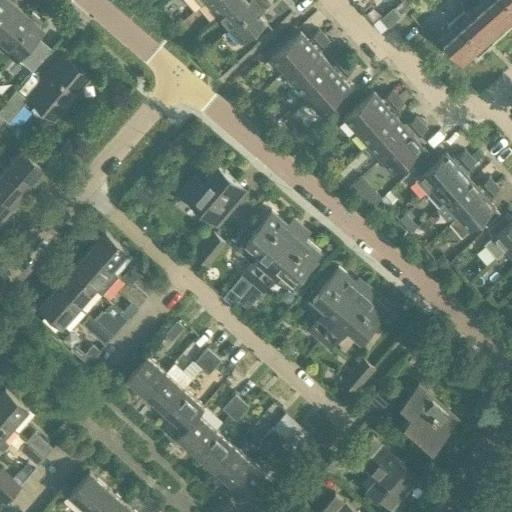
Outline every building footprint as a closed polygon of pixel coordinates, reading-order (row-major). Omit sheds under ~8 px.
[(0,0),(0,34),(24,7),(16,0),(0,0)] [(218,13),(232,0),(206,0),(218,13)] [(230,27),(259,0),(232,0),(218,13),(230,27)] [(243,41),(249,35),(267,18),(262,11),(273,0),(259,0),(230,27),(243,41)] [(400,13),(409,4),(405,0),(400,0),(394,6),(400,13)] [(511,15),(497,0),(481,0),(478,3),(500,27),(511,17),(511,18),(511,15)] [(511,0),(497,0),(511,15),(511,0)] [(492,42),(493,41),(489,37),(500,27),(478,3),(466,14),(492,42)] [(32,13),(24,7),(0,34),(0,39),(33,68),(47,52),(33,40),(46,25),(42,21),(44,19),(35,10),(32,13)] [(480,53),(492,42),(466,14),(454,25),(480,53)] [(380,16),(373,22),(380,30),(388,24),(380,16)] [(480,53),(454,25),(441,36),(463,60),(474,51),(478,55),(480,53)] [(318,39),(324,33),(319,28),(313,34),(318,39)] [(284,70),(313,44),(300,30),(272,56),(284,70)] [(323,45),(330,39),(324,33),(318,39),(323,45)] [(296,83),(325,57),(313,44),(284,70),(296,83)] [(342,66),(348,60),(343,55),(337,61),(342,66)] [(56,118),(91,77),(66,56),(31,96),(56,118)] [(308,97),(337,70),(325,57),(296,83),(308,97)] [(347,72),(353,66),(348,60),(342,66),(347,72)] [(321,110),(350,84),(337,70),(308,97),(321,110)] [(390,100),(398,93),(393,88),(385,95),(390,100)] [(404,88),(398,93),(403,99),(410,93),(404,88)] [(18,127),(32,111),(24,104),(29,99),(18,89),(0,109),(0,111),(6,116),(10,120),(18,127)] [(357,130),(386,104),(374,90),(344,116),(357,130)] [(395,106),(403,99),(398,93),(390,100),(395,106)] [(369,143),(398,117),(386,104),(357,130),(369,143)] [(414,127),(422,120),(417,115),(410,121),(414,127)] [(381,157),(410,130),(398,117),(369,143),(381,157)] [(309,130),(298,118),(289,127),(300,139),(309,130)] [(422,120),(414,127),(420,133),(427,126),(422,120)] [(410,130),(381,157),(393,171),(408,158),(415,166),(430,153),(423,144),(410,130)] [(29,186),(47,167),(23,146),(6,165),(29,186)] [(427,193),(470,153),(465,148),(458,155),(455,155),(453,157),(447,150),(436,159),(430,153),(415,166),(421,173),(415,179),(427,193)] [(438,206),(471,177),(466,171),(468,169),(468,166),(476,159),(470,153),(427,193),(438,206)] [(250,188),(220,162),(205,180),(197,173),(181,190),(219,223),(250,188)] [(0,193),(13,205),(29,186),(6,165),(0,171),(0,193)] [(448,222),(494,181),(489,175),(482,182),(479,181),(477,183),(471,177),(438,206),(439,206),(436,209),(448,222)] [(146,203),(158,190),(148,181),(136,195),(146,203)] [(486,223),(501,210),(490,198),(493,196),(492,193),(500,186),(494,181),(448,222),(461,235),(481,217),(486,223)] [(372,184),(362,193),(373,204),(374,203),(381,197),(382,196),(372,184)] [(389,190),(381,197),(386,202),(393,195),(389,190)] [(0,219),(13,205),(0,193),(0,219)] [(244,271),(255,280),(297,230),(273,209),(252,233),(249,231),(241,240),(244,242),(238,249),(253,262),(244,271)] [(505,248),(511,241),(511,216),(493,234),(494,235),(484,243),(496,257),(506,248),(505,248)] [(112,267),(129,248),(107,228),(90,247),(112,267)] [(296,280),(321,250),(297,230),(255,280),(265,288),(276,275),(279,278),(283,281),(291,283),(296,283),(296,280)] [(207,264),(226,242),(214,231),(194,253),(207,264)] [(102,293),(119,274),(111,268),(112,267),(90,247),(73,265),(96,285),(95,286),(102,293)] [(450,262),(443,253),(435,259),(443,268),(450,262)] [(301,274),(304,277),(318,259),(316,257),(301,274)] [(73,265),(71,268),(67,265),(59,274),(62,277),(57,284),(79,304),(95,286),(96,285),(73,265)] [(319,337),(364,286),(340,265),(333,274),(319,289),(313,297),(326,308),(309,328),(319,337)] [(146,297),(153,289),(129,268),(122,276),(146,297)] [(328,270),(315,285),(319,289),(333,274),(328,270)] [(138,307),(146,297),(122,276),(121,277),(127,282),(119,291),(131,301),(138,307)] [(62,323),(79,304),(57,284),(39,303),(62,323)] [(362,338),(388,307),(364,286),(319,337),(330,347),(348,326),(362,338)] [(95,318),(113,334),(130,316),(123,309),(113,300),(104,311),(102,309),(95,318)] [(123,309),(130,316),(135,310),(138,307),(131,301),(123,309)] [(95,318),(91,314),(90,315),(89,314),(82,322),(105,343),(113,334),(95,318)] [(171,340),(184,326),(177,320),(164,334),(171,340)] [(85,353),(76,345),(72,349),(87,363),(100,349),(93,344),(85,353)] [(202,368),(215,353),(207,347),(194,361),(202,368)] [(146,392),(167,369),(147,352),(127,375),(146,392)] [(208,373),(221,359),(215,353),(202,368),(208,373)] [(355,391),(376,365),(364,354),(342,380),(355,391)] [(165,409),(185,386),(167,369),(146,392),(165,409)] [(433,447),(459,418),(419,381),(400,402),(411,412),(404,420),(433,447)] [(0,415),(11,425),(28,406),(5,385),(0,390),(0,415)] [(197,411),(204,403),(185,386),(165,409),(183,426),(197,410),(197,411)] [(372,419),(393,396),(382,386),(361,409),(372,419)] [(229,413),(241,398),(235,393),(222,407),(229,413)] [(236,419),(249,405),(241,398),(229,413),(236,419)] [(195,450),(216,427),(197,411),(197,410),(183,426),(184,426),(177,433),(195,450)] [(0,437),(11,425),(0,415),(0,437)] [(56,430),(62,436),(70,428),(63,421),(56,430)] [(266,446),(279,432),(272,426),(260,440),(266,446)] [(214,466),(234,444),(216,427),(195,450),(214,466)] [(298,449),(301,453),(314,439),(302,428),(289,442),(298,449)] [(44,455),(52,447),(33,430),(26,439),(44,455)] [(273,452),(286,438),(279,432),(266,446),(273,452)] [(394,511),(419,482),(402,467),(405,462),(373,433),(352,456),(375,478),(367,487),(394,511)] [(36,464),(44,455),(26,439),(18,448),(36,464)] [(233,483),(253,460),(234,444),(214,466),(233,483)] [(252,500),(272,478),(253,460),(233,483),(252,500)] [(0,481),(12,492),(20,483),(1,467),(0,467),(0,481)] [(88,510),(108,486),(89,469),(68,492),(88,510)] [(0,498),(4,502),(12,492),(0,481),(0,498)] [(90,511),(118,511),(127,503),(108,486),(88,510),(90,511)] [(358,511),(335,492),(317,511),(358,511)] [(136,511),(127,503),(118,511),(136,511)]
